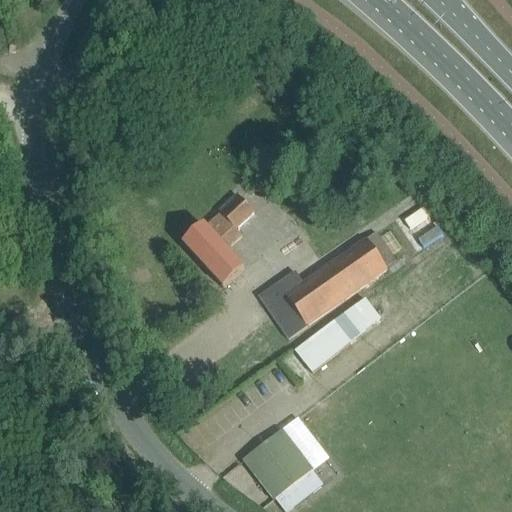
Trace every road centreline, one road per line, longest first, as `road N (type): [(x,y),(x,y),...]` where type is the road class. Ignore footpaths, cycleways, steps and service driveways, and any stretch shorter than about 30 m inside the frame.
road 1 (unclassified): [(81,322),(49,219),(55,79)]
road 2 (unclassified): [(208,511),(109,393),(81,322)]
road 3 (primary): [(383,0),(511,128)]
